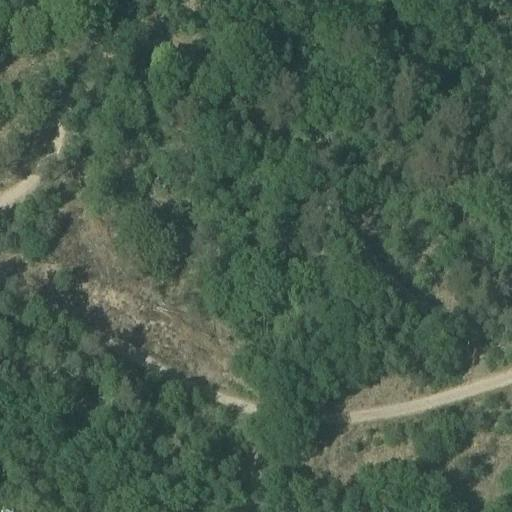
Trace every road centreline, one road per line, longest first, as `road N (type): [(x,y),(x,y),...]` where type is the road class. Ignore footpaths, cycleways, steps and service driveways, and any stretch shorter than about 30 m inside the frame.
road 1 (track): [(511,298),(475,318),(427,312),(387,287),(286,166),(158,50),(99,62),(77,80),(57,115),(50,152),(0,198)]
road 2 (track): [(0,281),(288,418),(511,382)]
